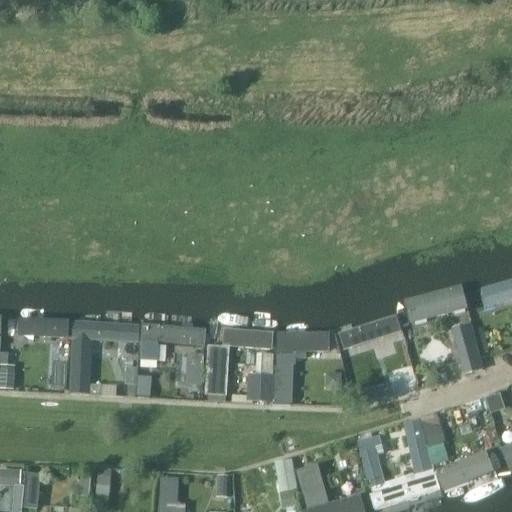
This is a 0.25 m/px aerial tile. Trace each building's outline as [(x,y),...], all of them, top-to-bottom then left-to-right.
[(511,281),(481,290),(485,306),(511,298),(511,281)] [(403,304),(410,327),(467,310),(461,287),(403,304)] [(341,334),(345,350),(401,335),(396,319),(341,334)] [(16,341),(68,343),(68,323),(17,321),(16,341)] [(71,341),(138,344),(139,327),(72,324),(71,341)] [(463,376),(483,371),(470,324),(451,330),(463,376)] [(141,349),(205,353),(207,333),(142,328),(141,349)] [(225,346),(272,350),(273,336),(226,332),(225,346)] [(279,334),(278,352),(329,354),(330,336),(279,334)] [(71,385),(89,386),(91,343),(73,341),(71,385)] [(208,347),(205,396),(226,397),(229,348),(208,347)] [(278,404),(292,404),(294,365),(295,365),(296,354),(276,355),(276,367),(274,367),(273,404),(278,404)] [(273,358),(257,357),(256,374),(272,375),(273,358)] [(53,362),(52,387),(64,388),(65,363),(53,362)] [(1,366),(0,377),(0,389),(13,390),(15,367),(1,366)] [(126,367),(125,385),(137,386),(138,368),(126,367)] [(185,385),(198,386),(199,370),(186,369),(185,385)] [(408,370),(393,375),(399,394),(414,389),(408,370)] [(138,377),(136,397),(147,398),(150,398),(152,378),(138,377)] [(252,377),(252,396),(271,397),(272,378),(252,377)] [(500,394),(485,398),(490,413),(504,408),(500,394)] [(438,418),(423,422),(429,446),(444,442),(438,418)] [(434,470),(420,420),(404,424),(406,431),(405,431),(417,475),(434,470)] [(378,437),(357,443),(362,461),(367,460),(375,487),(386,484),(378,456),(383,455),(378,437)] [(511,445),(499,450),(508,474),(511,472),(511,445)] [(437,473),(444,494),(495,477),(487,456),(437,473)] [(292,460),(274,463),(279,493),(298,490),(292,460)] [(316,467),(295,473),(306,510),(327,504),(316,467)] [(0,485),(15,487),(25,488),(26,488),(27,472),(23,472),(23,471),(0,468),(0,485)] [(41,475),(28,474),(24,509),(38,510),(41,475)] [(370,495),(374,511),(382,511),(440,494),(434,475),(370,495)] [(90,498),(92,477),(82,476),(81,498),(90,498)] [(107,477),(95,476),(94,497),(105,498),(107,477)] [(168,506),(178,506),(179,479),(161,478),(160,501),(160,500),(159,509),(168,509),(168,506)] [(218,478),(217,498),(229,498),(230,478),(218,478)] [(12,511),(22,511),(25,488),(15,487),(12,511)] [(294,491),(280,493),(283,509),(297,507),(294,491)] [(363,511),(360,499),(316,511),(363,511)]
